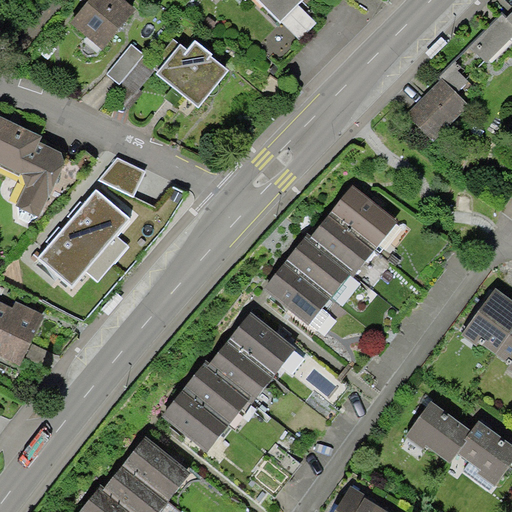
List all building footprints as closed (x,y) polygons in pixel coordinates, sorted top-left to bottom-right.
[(133,11),(118,0),(89,0),(69,27),(101,52),(133,11)] [(258,0),(280,22),(302,0),(258,0)] [(511,3),(454,64),(466,76),(478,62),(495,77),(511,59),(511,3)] [(155,76),(198,107),(225,71),(183,36),(155,76)] [(122,87),(135,96),(151,74),(133,62),(140,52),(128,44),(102,80),(119,91),(122,87)] [(439,82),(406,118),(429,143),(464,107),(439,82)] [(38,138),(0,121),(0,163),(19,171),(25,185),(14,210),(41,222),(70,160),(37,145),(38,138)] [(145,169),(118,158),(98,181),(134,195),(145,169)] [(348,187),(259,294),(308,333),(395,224),(348,187)] [(130,218),(96,189),(37,257),(72,286),(85,271),(97,281),(128,245),(116,234),(130,218)] [(511,332),(511,299),(496,288),(462,335),(477,346),(479,343),(496,354),(511,332)] [(0,300),(0,366),(16,374),(44,319),(0,300)] [(248,312),(160,420),(210,457),(292,352),(248,312)] [(511,332),(496,354),(510,365),(507,369),(511,372),(511,332)] [(464,440),(471,431),(431,401),(406,435),(423,448),(426,444),(451,463),(458,453),(466,442),(464,440)] [(511,461),(511,444),(479,420),(471,431),(464,440),(466,442),(458,453),(480,469),(477,473),(494,486),(511,461)] [(143,439),(80,511),(158,511),(188,477),(143,439)] [(395,511),(350,486),(334,511),(395,511)]
